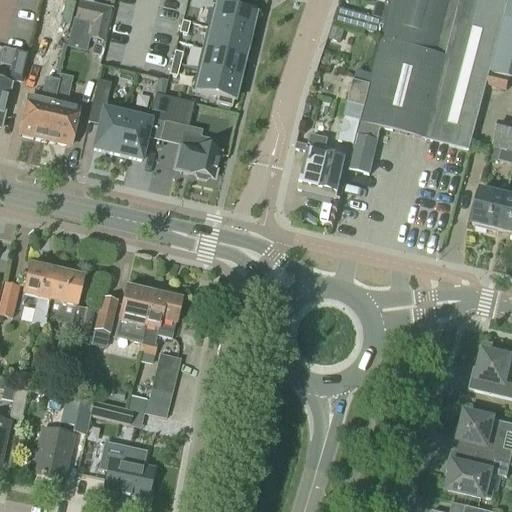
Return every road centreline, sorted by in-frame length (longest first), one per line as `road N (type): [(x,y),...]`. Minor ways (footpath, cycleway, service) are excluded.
road 1 (residential): [(402,511),(438,398),(412,378),(393,377),(378,383),(339,511)]
road 2 (residential): [(230,247),(320,0)]
road 3 (tertiary): [(230,247),(0,193)]
road 4 (residential): [(189,511),(215,355)]
road 5 (residential): [(511,311),(469,302),(373,314)]
road 6 (tertiary): [(300,293),(275,326),(276,356),(295,382),(326,393)]
road 7 (tertiary): [(304,511),(331,420),(326,393)]
